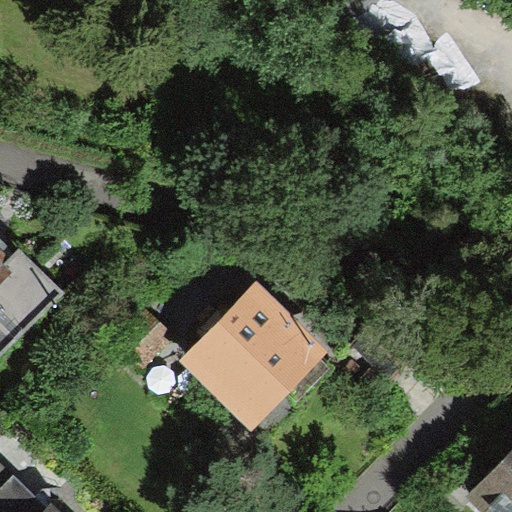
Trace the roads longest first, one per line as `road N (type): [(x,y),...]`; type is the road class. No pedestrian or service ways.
road 1 (unclassified): [(0,161),(511,301)]
road 2 (residential): [(350,511),(511,349)]
